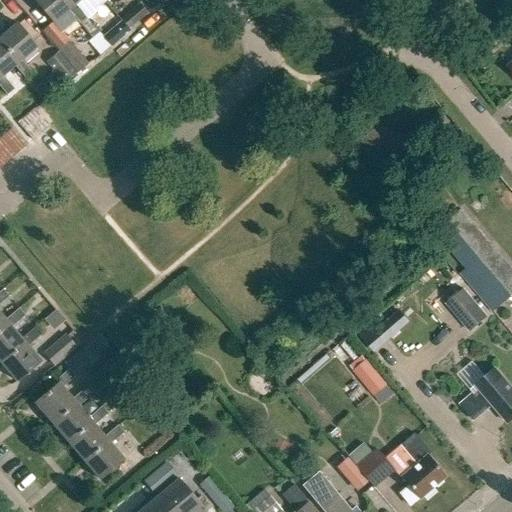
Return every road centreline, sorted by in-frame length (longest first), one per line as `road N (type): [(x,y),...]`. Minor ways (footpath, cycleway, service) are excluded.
road 1 (residential): [(0,205),(60,161),(103,200),(267,59),(217,0)]
road 2 (residential): [(511,157),(425,44)]
